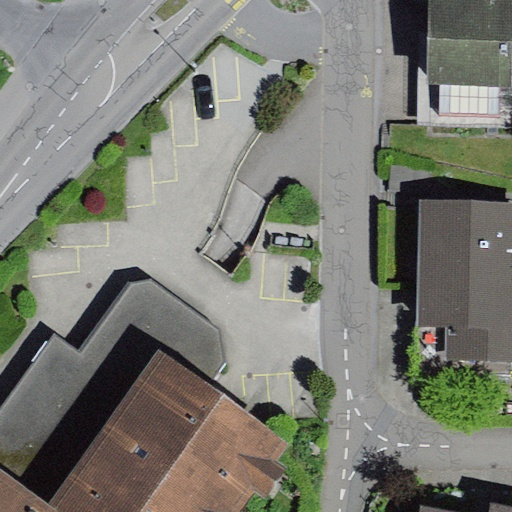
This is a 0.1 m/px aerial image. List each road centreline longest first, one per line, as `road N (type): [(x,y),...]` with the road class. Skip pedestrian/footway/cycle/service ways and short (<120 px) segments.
road 1 (residential): [(355,0),(351,464)]
road 2 (residential): [(351,464),(511,463)]
road 3 (primary): [(101,88),(0,206)]
road 4 (unclassified): [(101,88),(0,11)]
road 5 (primary): [(187,0),(101,88)]
